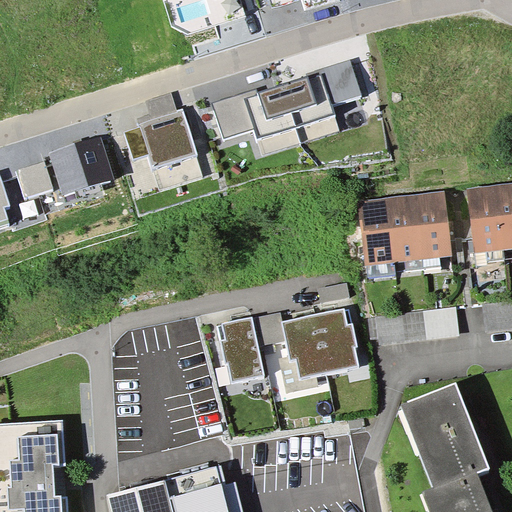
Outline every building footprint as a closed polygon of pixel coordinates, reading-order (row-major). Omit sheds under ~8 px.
[(349,61),(213,101),(224,138),(255,129),(258,139),(336,116),(333,105),(360,97),(349,61)] [(141,125),(126,130),(134,160),(150,156),(153,168),(197,155),(183,107),(179,108),(174,92),(146,100),(150,113),(138,116),(141,125)] [(52,156),(66,199),(114,184),(100,141),(52,156)] [(46,162),(16,172),(25,198),(55,188),(46,162)] [(0,220),(8,218),(4,205),(9,204),(0,173),(0,220)] [(511,188),(472,193),(478,250),(511,245),(511,188)] [(441,197),(363,205),(369,263),(447,254),(441,197)] [(511,301),(482,305),(486,334),(511,331),(511,301)] [(346,308),(281,320),(293,382),(357,370),(346,308)] [(456,309),(375,318),(378,348),(459,340),(456,309)] [(254,317),(216,325),(228,386),(266,379),(254,317)] [(487,474),(455,390),(404,410),(437,494),(424,499),(429,511),(489,511),(476,478),(487,474)] [(69,511),(63,418),(0,422),(0,511),(69,511)] [(225,511),(215,474),(107,502),(109,511),(225,511)]
